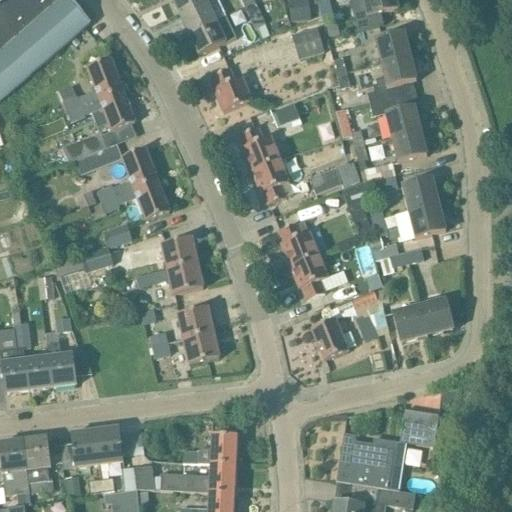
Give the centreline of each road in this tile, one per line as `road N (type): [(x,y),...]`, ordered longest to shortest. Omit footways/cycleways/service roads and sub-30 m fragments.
road 1 (residential): [(280,417),(438,382),(460,373),(476,353),(473,154),(461,83),(432,0)]
road 2 (residential): [(277,392),(216,197),(168,91),(103,0)]
road 3 (residential): [(0,427),(277,392)]
